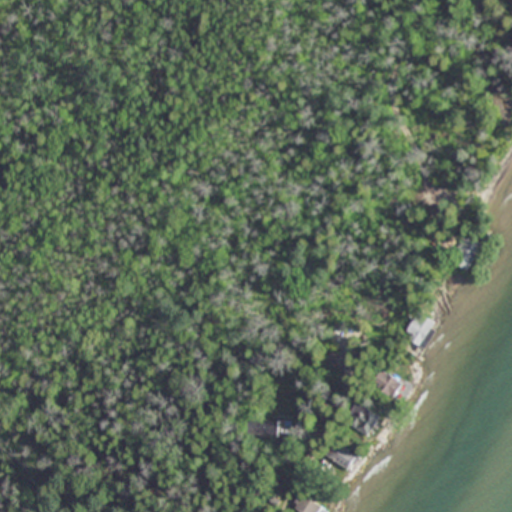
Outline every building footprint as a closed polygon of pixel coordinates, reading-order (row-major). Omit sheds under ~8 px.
[(456,251),(467,267),(488,252),(477,236),(456,251)] [(442,324),(421,310),(405,334),(427,347),(442,324)] [(405,381),(388,375),(383,388),(400,394),(405,381)] [(346,419),(369,436),(383,417),(360,400),(346,419)] [(326,457),(352,471),(360,456),(334,442),(326,457)]
